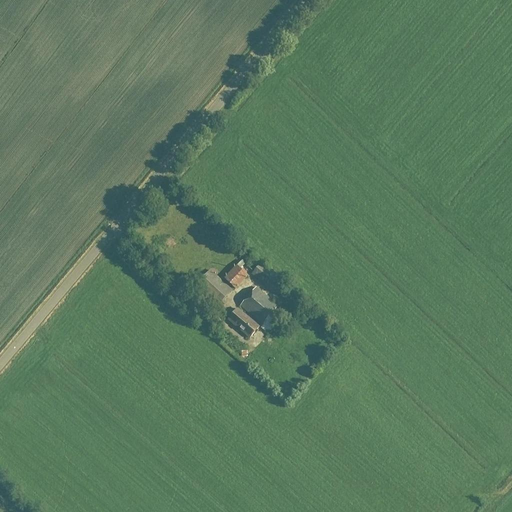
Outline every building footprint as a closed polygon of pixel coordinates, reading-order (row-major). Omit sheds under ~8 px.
[(224,274),(236,286),(249,274),(237,261),(224,274)] [(231,292),(209,272),(195,287),(217,307),(231,292)] [(254,289),(239,308),(262,326),(260,329),(267,335),(283,316),(275,310),(277,308),(254,289)] [(258,328),(237,310),(227,322),(249,340),(258,328)] [(246,359),(251,355),(246,349),(241,353),(246,359)]
